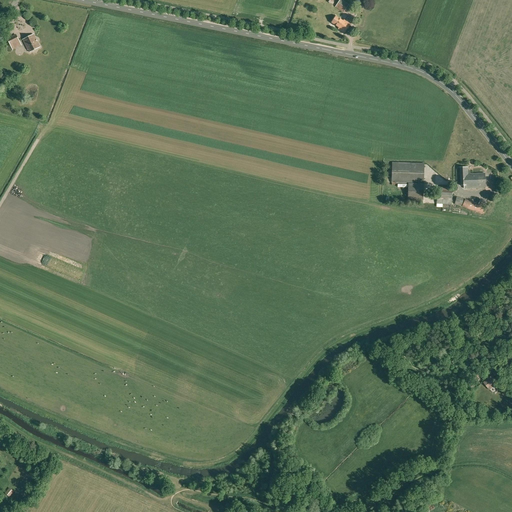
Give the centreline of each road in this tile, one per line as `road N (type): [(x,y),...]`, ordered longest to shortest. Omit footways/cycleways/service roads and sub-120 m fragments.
road 1 (track): [(511,240),(471,282),(323,355),(226,460),(187,464),(0,392)]
road 2 (secondary): [(511,165),(454,93),(417,69),(82,0)]
road 3 (track): [(358,511),(437,466),(452,413),(511,338)]
